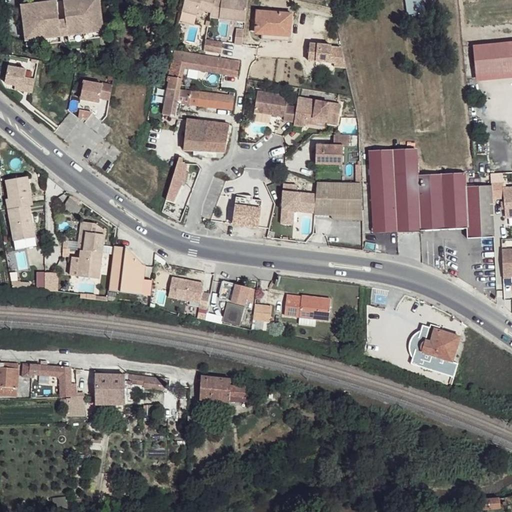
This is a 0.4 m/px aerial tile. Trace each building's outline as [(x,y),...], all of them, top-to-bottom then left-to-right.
[(57,1),(22,5),(26,40),(61,36),(68,35),(103,31),(98,0),(67,0),(63,1),(66,21),(59,21),(57,1)] [(214,0),(183,0),(180,11),(197,15),(198,9),(211,12),(214,0)] [(221,0),(214,0),(211,12),(210,18),(219,19),(221,0)] [(248,1),(243,0),(221,0),(219,19),(245,22),(248,1)] [(404,0),(407,15),(425,12),(423,0),(404,0)] [(197,15),(180,11),(178,20),(194,24),(197,15)] [(292,15),(255,13),(254,30),(262,31),(262,35),(280,36),(280,40),(290,42),(292,15)] [(244,31),(236,30),(234,44),(242,46),(244,31)] [(103,31),(68,35),(68,42),(103,37),(103,31)] [(61,36),(26,40),(27,47),(62,42),(61,36)] [(224,43),(206,39),(205,52),(223,54),(224,43)] [(477,75),(511,71),(511,42),(474,46),(477,75)] [(310,44),(309,60),(335,63),(335,66),(346,67),(342,48),(332,47),(333,46),(310,44)] [(239,62),(175,51),(167,81),(168,82),(167,89),(180,91),(186,64),(193,65),(238,73),(239,62)] [(193,65),(186,64),(180,91),(187,92),(193,65)] [(30,70),(11,68),(9,84),(10,86),(19,87),(26,88),(26,92),(36,94),(38,80),(28,79),(30,70)] [(116,88),(88,82),(85,100),(103,104),(104,99),(113,101),(116,88)] [(180,91),(167,89),(162,115),(169,116),(175,116),(178,101),(233,107),(234,97),(187,92),(180,91)] [(287,96),(257,92),(254,112),(284,116),(283,120),(294,121),(296,106),(286,105),(287,96)] [(340,103),(297,97),(296,106),(294,121),(293,124),(303,126),(304,122),(305,116),(323,118),(324,116),(326,117),(325,120),(326,120),(337,121),(340,103)] [(305,116),(304,122),(326,125),(326,120),(325,120),(326,117),(324,116),(323,118),(305,116)] [(208,124),(186,120),(186,131),(185,148),(206,150),(207,134),(208,124)] [(229,126),(208,124),(207,134),(228,136),(229,126)] [(349,133),(334,133),(334,143),(317,144),(317,163),(344,163),(344,143),(350,143),(349,133)] [(228,136),(207,134),(206,150),(226,153),(228,136)] [(416,150),(391,151),(394,177),(418,176),(416,150)] [(391,151),(369,152),(370,179),(394,177),(391,151)] [(178,160),(169,199),(168,203),(175,205),(185,181),(186,166),(181,166),(182,161),(178,160)] [(467,173),(442,174),(445,228),(470,226),(468,186),(467,173)] [(442,174),(418,176),(420,230),(445,228),(442,174)] [(27,176),(7,180),(10,198),(12,208),(8,208),(16,249),(17,249),(36,246),(33,227),(31,213),(29,206),(33,205),(31,197),(29,183),(27,176)] [(418,176),(394,177),(397,231),(420,230),(418,176)] [(394,177),(370,179),(373,232),(397,231),(394,177)] [(361,179),(318,180),(317,193),(316,209),(315,213),(362,212),(361,179)] [(294,224),(295,211),(309,212),(309,208),(316,209),(317,193),(297,193),(296,184),(284,184),(282,223),(294,224)] [(494,185),(476,186),(480,236),(498,235),(494,185)] [(476,186),(468,186),(470,226),(471,237),(480,236),(476,186)] [(74,200),(74,201),(68,198),(63,208),(75,213),(80,202),(74,200)] [(258,229),(262,202),(234,198),(231,226),(258,229)] [(88,252),(91,224),(83,223),(79,251),(83,252),(88,252)] [(91,224),(88,252),(83,252),(79,278),(101,280),(107,232),(96,225),(91,224)] [(511,249),(501,250),(501,265),(503,266),(511,265),(511,249)] [(109,292),(150,295),(151,280),(144,279),(145,254),(111,252),(109,292)] [(204,283),(173,278),(169,297),(200,303),(204,283)] [(231,284),(224,283),(220,299),(231,301),(234,308),(242,309),(245,305),(252,306),(254,290),(238,286),(239,282),(232,281),(231,284)] [(299,296),(284,295),(281,316),(297,317),(299,296)] [(328,298),(299,295),(299,296),(297,317),(326,321),(328,298)] [(272,308),(255,306),(252,320),(270,323),(272,308)] [(459,337),(429,328),(427,334),(420,331),(419,331),(419,332),(418,332),(417,332),(417,333),(416,333),(416,334),(415,334),(415,335),(414,335),(413,336),(412,337),(412,338),(411,338),(411,339),(411,340),(410,340),(410,341),(410,342),(409,342),(409,343),(409,344),(409,345),(409,346),(409,347),(409,348),(409,349),(409,350),(409,351),(409,352),(409,353),(410,353),(410,354),(410,355),(411,356),(411,357),(411,358),(412,358),(411,365),(454,377),(458,363),(453,362),(459,337)] [(0,394),(17,395),(18,363),(0,361),(0,394)] [(71,391),(71,368),(23,363),(23,374),(57,379),(60,380),(60,391),(71,391)] [(165,388),(165,378),(126,374),(126,376),(126,388),(133,388),(133,383),(145,384),(145,387),(165,388)] [(126,388),(126,376),(95,375),(96,405),(126,404),(126,388)] [(231,385),(230,379),(201,377),(200,399),(230,402),(230,399),(231,385)] [(252,392),(253,382),(249,382),(249,383),(245,384),(245,385),(231,385),(230,399),(248,400),(248,392),(252,392)] [(198,429),(198,415),(188,415),(188,419),(188,429),(198,429)] [(479,504),(480,510),(501,508),(500,498),(479,500),(479,504)]
